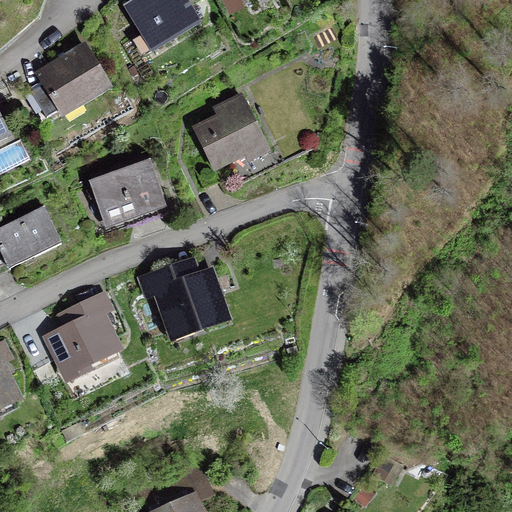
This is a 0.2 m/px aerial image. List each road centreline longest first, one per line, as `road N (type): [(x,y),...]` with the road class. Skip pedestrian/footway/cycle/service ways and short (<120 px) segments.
road 1 (residential): [(350,198),(309,197),(192,232),(0,316)]
road 2 (residential): [(273,511),(309,420),(350,198)]
road 3 (residential): [(350,198),(376,43),(372,0)]
